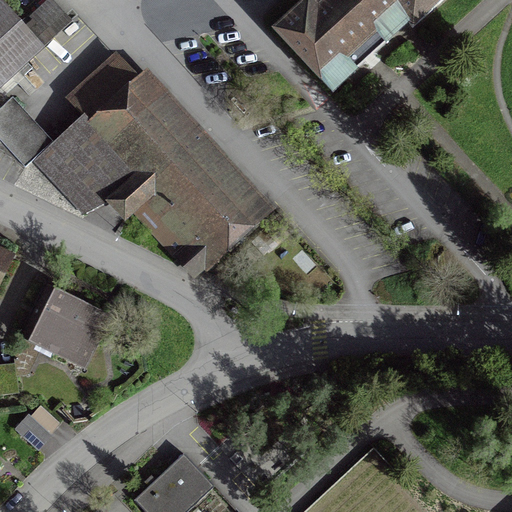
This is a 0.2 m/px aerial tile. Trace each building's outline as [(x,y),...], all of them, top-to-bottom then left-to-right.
[(331,95),(345,82),(406,25),(411,31),(444,0),(327,0),(316,10),(308,1),(273,32),(331,95)] [(0,85),(68,24),(50,5),(23,30),(0,4),(0,85)] [(199,272),(260,217),(120,64),(72,107),(83,119),(35,162),(85,215),(110,201),(126,219),(132,211),(192,278),(199,272)] [(51,144),(14,101),(0,113),(0,140),(24,168),(51,144)] [(0,277),(8,260),(0,256),(0,277)] [(12,357),(13,365),(0,367),(0,397),(17,395),(12,357),(21,340),(79,369),(105,317),(54,291),(28,343),(21,339),(12,357)] [(27,419),(16,431),(37,450),(48,438),(27,419)] [(141,511),(187,511),(213,489),(182,456),(132,502),(141,511)]
